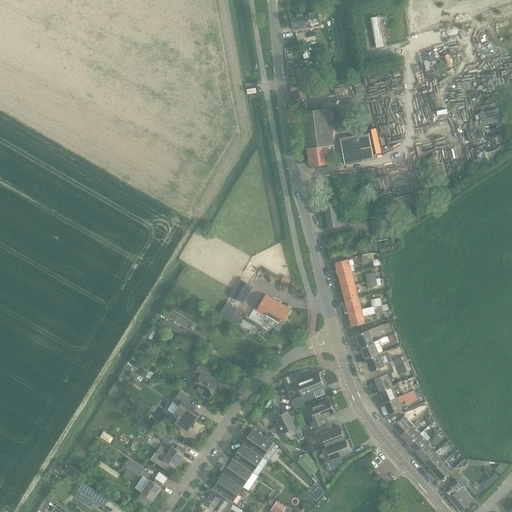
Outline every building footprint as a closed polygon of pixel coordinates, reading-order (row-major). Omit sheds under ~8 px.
[(309,19),(318,18),(317,11),(308,13),(308,11),(301,12),(301,14),(290,15),(292,29),(310,26),(309,19)] [(373,16),(375,46),(384,46),(383,36),(389,36),(388,15),(373,16)] [(428,79),(440,76),(436,53),(423,56),(428,79)] [(440,56),(442,68),(453,66),(451,54),(440,56)] [(329,162),(327,145),(331,145),(326,108),(301,112),(309,165),(329,162)] [(354,137),(341,139),(345,163),(358,161),(354,137)] [(424,190),(394,197),(396,209),(427,202),(424,190)] [(329,226),(344,223),(341,206),(336,207),(335,203),(324,206),(329,226)] [(374,241),(379,241),(388,239),(383,215),(370,217),(374,241)] [(361,255),(362,262),(372,260),(370,253),(361,255)] [(335,261),(339,274),(351,271),(350,266),(353,264),(352,259),(348,260),(348,258),(335,261)] [(339,274),(342,287),(354,284),(351,271),(339,274)] [(378,285),(381,285),(379,278),(376,279),(375,272),(365,274),(366,281),(368,288),(378,286),(378,285)] [(229,296),(243,304),(253,286),(239,278),(229,296)] [(342,287),(345,300),(358,296),(354,284),(342,287)] [(254,309),(249,317),(261,324),(262,323),(267,326),(272,319),(281,325),(290,309),(265,294),(256,310),(254,309)] [(345,300),(348,312),(361,309),(358,296),(345,300)] [(370,300),(371,306),(373,313),(383,311),(381,304),(380,298),(370,300)] [(218,315),(237,326),(242,317),(234,312),(236,308),(226,302),(218,315)] [(364,322),(361,309),(348,312),(351,325),(364,322)] [(178,313),(174,321),(187,329),(191,321),(178,313)] [(356,335),(361,347),(374,341),(371,335),(384,330),(382,324),(369,330),(369,329),(356,335)] [(366,358),(378,353),(379,353),(376,348),(389,342),(387,336),(374,342),(374,341),(361,347),(366,358)] [(378,353),(366,358),(371,370),(390,362),(388,357),(393,355),(390,348),(379,353),(378,353)] [(401,356),(391,360),(393,365),(403,362),(401,356)] [(379,390),(392,385),(389,379),(411,370),(407,361),(392,367),(394,372),(387,374),(386,373),(374,378),(379,390)] [(209,398),(218,384),(208,377),(212,370),(201,362),(196,370),(201,373),(192,387),(209,398)] [(141,367),(137,373),(143,377),(148,371),(141,367)] [(302,395),(300,396),(303,402),(316,397),(313,391),(324,387),(319,373),(297,382),(302,395)] [(379,390),(384,402),(396,397),(392,385),(379,390)] [(402,409),(399,403),(405,401),(406,404),(417,400),(413,390),(407,393),(397,397),(396,397),(384,402),(389,414),(402,409)] [(173,401),(167,410),(179,418),(178,418),(175,423),(185,430),(188,425),(190,427),(198,413),(186,405),(191,399),(179,391),(173,401)] [(303,402),(300,396),(291,399),(294,407),(303,404),(303,402)] [(130,399),(126,405),(132,408),(135,402),(130,399)] [(334,413),(329,399),(310,407),(315,420),(310,422),(313,428),(326,422),(324,417),(334,413)] [(283,433),(294,428),(299,440),(306,437),(298,420),(293,410),(288,412),(287,411),(276,416),(283,433)] [(392,425),(400,435),(412,424),(404,415),(392,425)] [(321,434),(326,447),(345,439),(339,426),(329,430),(327,424),(314,430),(316,436),(321,434)] [(412,424),(400,435),(408,444),(420,433),(412,424)] [(254,429),(244,444),(263,457),(268,461),(279,446),(273,442),(254,429)] [(132,440),(125,437),(127,433),(122,430),(115,441),(127,448),(132,440)] [(168,444),(172,437),(164,432),(160,438),(168,444)] [(420,433),(408,444),(416,453),(428,442),(420,433)] [(350,452),(345,439),(326,447),(331,459),(326,461),(329,467),(342,462),(340,459),(342,459),(343,455),(350,452)] [(428,442),(416,453),(424,462),(436,451),(428,442)] [(244,444),(234,459),(253,472),(258,476),(268,461),(263,457),(244,444)] [(155,453),(151,459),(167,470),(171,464),(175,467),(186,450),(178,445),(175,448),(172,446),(169,450),(161,445),(155,453)] [(436,451),(424,462),(432,471),(444,460),(436,451)] [(298,462),(310,475),(319,467),(307,453),(298,462)] [(139,476),(143,470),(144,468),(128,458),(128,459),(123,466),(139,476)] [(234,459),(224,474),(243,487),(253,472),(234,459)] [(444,460),(432,471),(440,480),(452,469),(444,460)] [(501,463),(495,470),(500,475),(509,464),(501,463)] [(71,466),(67,473),(74,477),(78,470),(71,466)] [(160,471),(156,477),(164,483),(169,476),(160,471)] [(224,474),(213,489),(232,502),(243,487),(224,474)] [(485,489),(491,484),(499,476),(496,474),(488,481),(487,480),(481,485),(485,489)] [(163,483),(155,478),(153,482),(150,480),(137,499),(147,507),(163,483)] [(460,511),(473,500),(454,479),(443,489),(450,497),(449,498),(460,511)] [(79,491),(75,496),(91,507),(95,501),(103,507),(109,499),(83,483),(78,490),(79,491)] [(315,487),(310,494),(318,500),(323,492),(315,487)] [(220,499),(211,494),(204,504),(213,509),(220,499)] [(267,498),(265,502),(270,505),(274,499),(270,497),(267,498)] [(309,499),(302,507),(308,511),(314,504),(309,499)] [(277,501),(271,510),(275,511),(281,511),(285,506),(284,505),(278,501),(277,501)]
